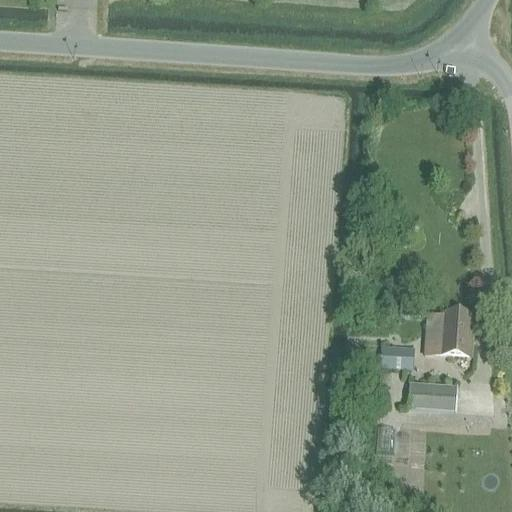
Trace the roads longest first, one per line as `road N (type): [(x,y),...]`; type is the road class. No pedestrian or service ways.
road 1 (unclassified): [(0,42),(405,65),(459,40),(487,0)]
road 2 (unknown): [(459,40),(504,90),(511,159)]
